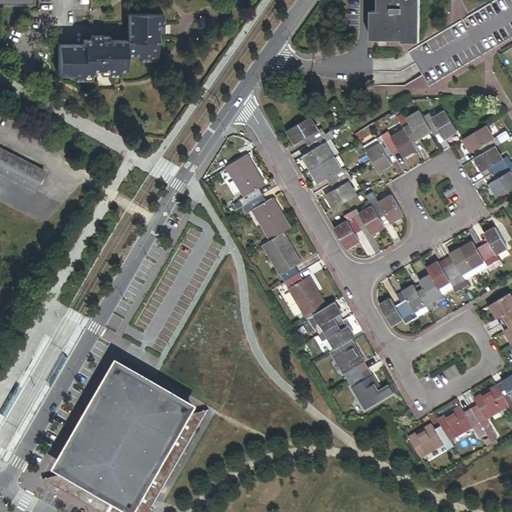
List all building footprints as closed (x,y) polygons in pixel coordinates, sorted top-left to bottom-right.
[(381,0),(381,11),(374,10),(374,38),(417,38),(417,0),(381,0)] [(511,0),(495,0),(409,52),(419,69),(429,86),(511,36),(511,0)] [(74,80),(84,80),(84,76),(91,75),(91,71),(126,71),(126,58),(140,57),(140,62),(151,62),(151,58),(159,57),(158,33),(164,33),(164,25),(163,15),(128,15),(128,42),(125,42),(125,40),(83,41),(83,45),(58,45),(58,75),(74,75),(74,80)] [(413,142),(433,131),(424,116),(420,110),(407,118),(404,112),(398,116),(405,129),(413,142)] [(445,139),(458,131),(446,110),(433,118),(430,113),(424,116),(433,131),(438,128),(445,139)] [(311,117),(288,130),(296,144),(307,138),(310,144),(326,134),(323,128),(319,130),(311,117)] [(495,138),(487,125),(463,139),(472,152),(482,146),(486,152),(496,146),(502,142),(498,136),(495,138)] [(413,142),(405,129),(392,136),(389,131),(383,135),(391,149),(397,146),(404,157),(417,149),(413,142)] [(334,130),(326,134),(330,140),(326,143),(334,156),(340,152),(332,139),(338,136),(334,130)] [(508,131),(498,136),(502,142),(511,137),(508,131)] [(330,140),(326,134),(310,144),(314,150),(303,156),(311,169),(334,156),(326,143),(330,140)] [(391,149),(383,135),(376,139),(379,144),(367,151),(379,172),(392,164),(386,153),(391,149)] [(503,159),(496,146),(486,152),(475,158),(483,171),(494,165),(497,171),(511,162),(511,161),(509,156),(503,159)] [(0,174),(35,192),(44,172),(0,150),(0,174)] [(248,203),(263,195),(259,188),(265,184),(261,177),(258,179),(254,171),(256,169),(247,154),(227,166),(248,203)] [(334,156),(311,169),(319,183),(329,177),(333,183),(349,173),(346,167),(342,169),(334,156)] [(511,170),(511,162),(497,171),(501,177),(490,183),(498,197),(511,188),(511,173),(511,171),(511,170)] [(353,179),(349,173),(333,183),(337,189),(326,195),(334,209),(357,195),(349,182),(353,179)] [(367,196),(373,206),(379,216),(385,213),(391,223),(404,215),(392,195),(379,202),(373,192),(367,196)] [(267,201),(263,195),(248,203),(270,240),(283,233),(291,228),(282,213),(279,215),(275,207),(277,205),(273,198),(267,201)] [(379,216),(373,206),(360,214),(357,209),(351,212),(360,227),(365,224),(372,235),(385,227),(379,216)] [(360,227),(351,212),(344,216),(348,221),(335,229),(347,249),(360,241),(354,230),(360,227)] [(491,244),(485,248),(494,263),(500,260),(497,254),(508,248),(496,227),(484,233),(491,244)] [(292,248),(283,233),(270,240),(263,245),(284,282),(299,273),(295,267),(301,263),(297,256),(294,257),(289,250),(292,248)] [(494,263),(485,248),(479,251),(473,241),(461,247),(474,268),(485,262),(488,267),(494,263)] [(474,268),(461,247),(450,254),(456,265),(451,268),(460,283),(466,280),(463,274),(474,268)] [(460,283),(451,268),(445,271),(438,261),(427,267),(431,274),(440,288),(450,282),(454,287),(460,283)] [(302,280),(299,273),(284,282),(306,319),(314,314),(326,307),(318,292),(315,293),(311,286),(313,285),(309,277),(302,280)] [(440,288),(431,274),(420,281),(424,288),(419,292),(426,305),(430,311),(435,307),(432,302),(443,295),(440,288)] [(426,305),(419,292),(414,284),(403,291),(409,302),(404,305),(413,320),(419,317),(416,311),(426,305)] [(511,318),(511,317),(511,296),(510,293),(490,305),(498,318),(508,312),(511,318)] [(413,320),(404,305),(398,309),(391,298),(380,305),(392,325),(403,319),(406,324),(413,320)] [(334,302),(326,307),(314,314),(321,325),(315,328),(319,335),(334,326),(331,320),(341,314),(334,302)] [(426,305),(416,311),(419,317),(430,311),(426,305)] [(328,338),(335,349),(351,339),(355,337),(349,326),(338,333),(334,326),(319,335),(323,341),(328,338)] [(348,381),(362,372),(359,366),(364,362),(361,356),(358,357),(353,349),(356,347),(351,339),(335,349),(331,351),(348,381)] [(183,420),(184,419),(185,418),(187,415),(187,414),(187,413),(186,410),(184,408),(182,407),(180,407),(122,373),(122,372),(123,368),(122,367),(121,364),(118,362),(117,362),(115,361),(112,362),(109,364),(108,367),(107,368),(107,370),(108,373),(109,374),(111,376),(61,462),(60,463),(58,464),(57,466),(57,469),(57,470),(58,472),(59,473),(61,474),(64,475),(66,474),(66,475),(41,481),(93,511),(149,511),(150,511),(148,510),(204,414),(183,420)] [(368,369),(364,362),(359,366),(362,372),(368,369)] [(372,375),(368,369),(362,372),(366,378),(372,375)] [(348,381),(365,410),(385,398),(381,391),(378,393),(374,384),(376,382),(372,375),(366,378),(362,372),(348,381)] [(501,392),(509,406),(511,411),(511,410),(511,376),(503,382),(506,389),(501,392)] [(398,390),(394,383),(381,391),(385,398),(398,390)] [(478,406),(471,409),(480,423),(482,428),(489,424),(486,419),(509,406),(501,392),(497,385),(474,399),(478,406)] [(442,427),(450,441),(480,423),(471,409),(464,413),(461,407),(438,420),(442,427)] [(409,438),(421,458),(450,441),(442,427),(436,431),(432,424),(409,438)]
